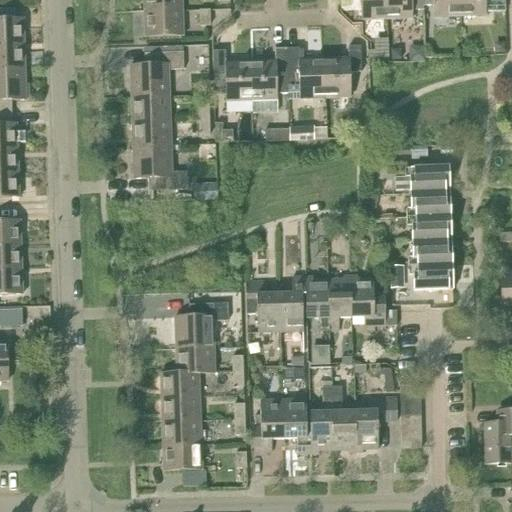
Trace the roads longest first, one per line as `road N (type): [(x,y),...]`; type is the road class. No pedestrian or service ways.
road 1 (unclassified): [(75,507),(59,0)]
road 2 (residential): [(437,500),(75,507)]
road 3 (residential): [(437,500),(429,317)]
